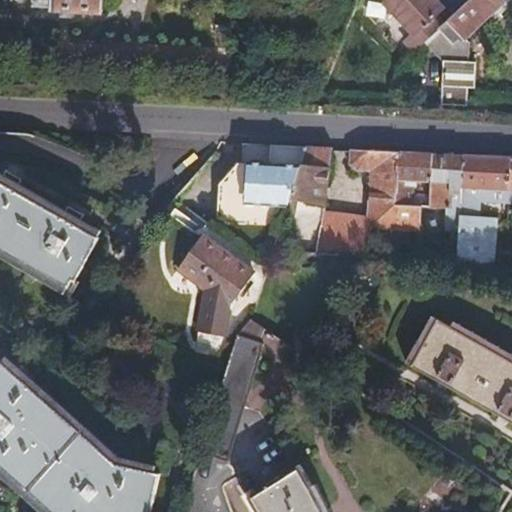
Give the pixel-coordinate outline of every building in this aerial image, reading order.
[(49,8),(49,0),(28,0),(28,7),(49,8)] [(49,0),(49,8),(49,10),(99,12),(98,0),(49,0)] [(428,35),(446,19),(438,9),(441,6),(435,0),(383,0),(412,32),(419,26),(428,35)] [(446,68),(442,105),(470,107),(471,88),(477,88),(479,63),(472,62),(472,43),(462,32),(482,13),(497,0),(507,0),(511,5),(511,4),(511,0),(467,0),(446,19),(428,35),(421,40),(446,68)] [(487,18),(507,0),(497,0),(482,13),(487,18)] [(335,150),(305,148),(279,254),(374,258),(375,230),(421,234),(421,222),(421,215),(416,214),(395,213),(396,194),(399,153),(354,151),(352,163),(359,168),(375,170),(370,221),(326,214),(335,150)] [(432,155),(399,153),(396,194),(410,195),(410,187),(431,188),(432,155)] [(464,157),(432,155),(431,188),(431,195),(448,195),(448,207),(453,207),(454,183),(464,185),(464,157)] [(511,159),(464,157),(464,185),(464,207),(464,221),(479,222),(480,203),(493,204),(493,190),(510,191),(511,159)] [(511,158),(511,159),(510,191),(493,190),(493,204),(511,204),(511,158)] [(0,250),(65,288),(70,277),(73,278),(97,236),(73,223),(81,213),(64,204),(58,214),(14,189),(20,178),(2,168),(0,171),(0,250)] [(464,207),(464,185),(454,183),(453,207),(464,207)] [(421,215),(421,222),(431,223),(431,206),(417,205),(416,214),(421,215)] [(447,228),(463,228),(464,221),(464,207),(453,207),(448,207),(447,228)] [(459,260),(458,271),(494,279),(497,223),(493,223),(479,222),(464,221),(463,228),(459,260)] [(202,234),(176,267),(202,290),(193,331),(219,339),(227,307),(252,274),(202,234)] [(420,259),(419,270),(458,271),(459,260),(420,259)] [(511,365),(447,329),(427,318),(399,366),(511,428),(511,365)] [(511,358),(451,325),(447,329),(511,365),(511,358)] [(233,336),(220,377),(195,454),(221,462),(257,344),(233,336)] [(0,362),(0,468),(49,511),(148,511),(159,479),(117,465),(0,362)] [(297,463),(245,495),(253,511),(322,511),(322,510),(297,463)]
